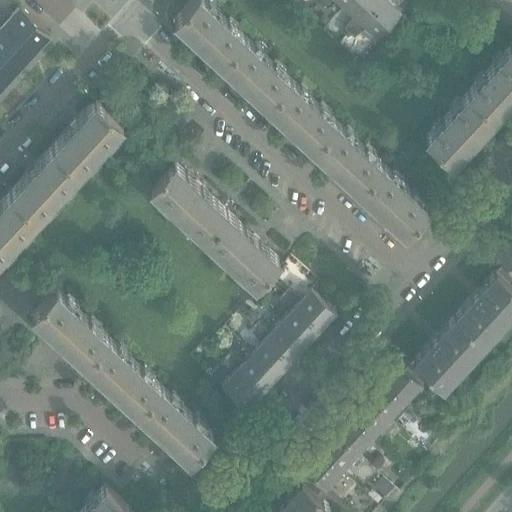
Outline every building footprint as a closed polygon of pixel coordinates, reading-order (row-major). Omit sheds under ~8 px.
[(219,61),(244,34),(207,0),(190,0),(173,18),(219,61)] [(349,31),(377,0),(348,0),(344,5),(354,13),(344,27),(349,31)] [(389,0),(377,0),(349,31),(353,36),(366,25),(376,35),(400,9),(399,8),(399,9),(389,0)] [(19,5),(4,21),(33,48),(48,31),(19,5)] [(4,21),(0,25),(0,46),(18,64),(33,48),(4,21)] [(244,34),(219,61),(265,103),(290,76),(244,34)] [(0,46),(0,76),(3,80),(18,64),(0,46)] [(265,103),(271,108),(294,129),(312,145),(336,119),(290,76),(265,103)] [(95,98),(53,143),(80,168),(122,123),(95,98)] [(332,164),(340,172),(358,188),(382,161),(336,119),(312,145),(332,164)] [(11,189),(37,214),(80,168),(53,143),(11,189)] [(226,208),(215,197),(174,159),(149,186),(201,234),(226,208)] [(358,188),(384,213),(404,231),(428,204),(382,161),(358,188)] [(0,200),(0,254),(37,214),(11,189),(0,200)] [(278,256),(251,231),(226,208),(201,234),(254,283),(278,256)] [(511,284),(495,269),(471,295),(454,313),(484,340),(511,309),(511,284)] [(84,361),(108,335),(56,286),(31,313),(84,361)] [(283,292),(320,326),(335,310),(336,309),(310,286),(301,296),(287,287),(283,292)] [(320,326),(283,292),(278,296),(289,309),(280,318),(306,342),(320,326)] [(252,308),(246,315),(253,322),(259,315),(252,308)] [(454,313),(430,339),(412,358),(442,385),(484,340),(454,313)] [(253,323),(271,340),(291,358),(306,342),(280,318),(271,328),(258,318),(253,323)] [(260,341),(251,350),(276,374),(291,358),(271,340),(253,323),(249,328),(260,341)] [(108,335),(84,361),(135,409),(160,383),(108,335)] [(224,355),(262,389),(276,374),(251,350),(242,360),(229,350),(224,355)] [(262,389),(224,355),(220,360),(230,372),(221,383),(247,406),(248,405),(247,405),(262,389)] [(381,378),(404,399),(420,381),(397,360),(381,378)] [(404,399),(381,378),(365,395),(388,416),(404,399)] [(160,383),(135,409),(188,458),(213,431),(160,383)] [(349,412),(372,433),(388,416),(365,395),(349,412)] [(372,433),(349,412),(333,429),(356,450),(372,433)] [(318,447),(340,467),(356,450),(333,429),(318,447)] [(340,467),(318,447),(302,464),(324,485),(340,467)] [(405,482),(413,473),(404,465),(396,474),(405,482)] [(392,486),(382,476),(374,485),(384,494),(392,486)] [(270,511),(324,511),(330,506),(301,479),(270,511)] [(77,511),(126,511),(131,507),(104,483),(77,511)]
